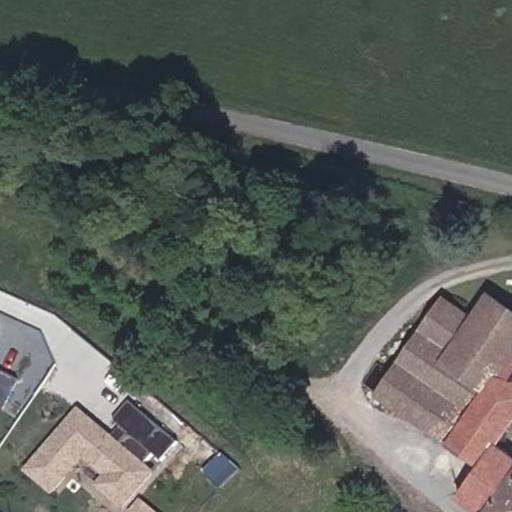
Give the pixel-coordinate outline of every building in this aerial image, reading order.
[(113,335),(131,288),(50,257),(32,305),(113,335)] [(446,304),(394,376),(381,395),(455,444),(451,451),(480,471),(462,499),(481,511),(511,511),(511,459),(497,449),(511,426),(511,314),(489,299),(473,322),(446,304)] [(368,385),(381,395),(394,376),(379,366),(368,385)] [(0,404),(6,408),(20,377),(0,367),(0,404)] [(78,401),(26,473),(58,496),(84,459),(104,473),(95,486),(130,511),(163,466),(161,465),(181,437),(130,400),(112,426),(78,401)]
